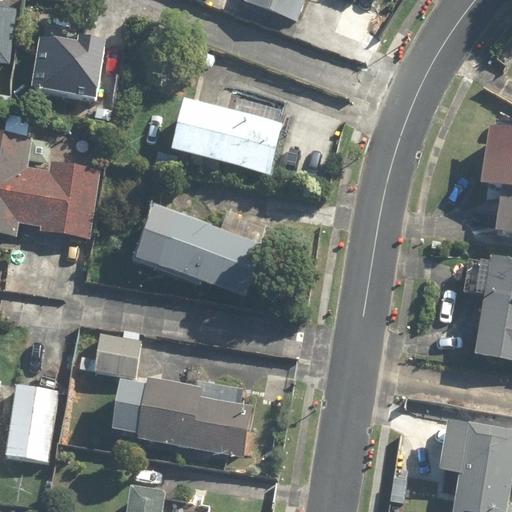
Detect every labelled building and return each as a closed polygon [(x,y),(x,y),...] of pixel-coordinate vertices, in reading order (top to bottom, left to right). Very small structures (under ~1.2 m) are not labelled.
[(299,26),(308,0),(247,0),(245,6),(299,26)] [(0,66),(12,68),(19,12),(0,9),(0,66)] [(32,92),(99,104),(109,45),(82,40),(81,47),(42,40),(32,92)] [(273,179),(286,128),(188,103),(175,154),(273,179)] [(511,135),(493,133),(486,190),(508,192),(503,236),(511,236),(511,135)] [(91,242),(102,172),(52,164),(50,174),(29,171),(34,140),(0,135),(0,237),(19,240),(21,226),(41,229),(41,234),(91,242)] [(266,247),(158,210),(139,264),(247,301),(266,247)] [(511,262),(493,260),(480,357),(511,361),(511,262)] [(143,343),(101,339),(99,361),(85,359),(83,374),(140,380),(143,343)] [(197,392),(151,386),(143,446),(245,460),(252,408),(242,407),(245,390),(198,384),(197,392)] [(59,391),(16,386),(7,459),(48,465),(52,435),(63,437),(67,405),(57,404),(59,391)] [(511,431),(449,422),(439,495),(459,498),(457,511),(510,511),(511,499),(511,431)] [(167,511),(169,498),(134,494),(131,511),(167,511)]
